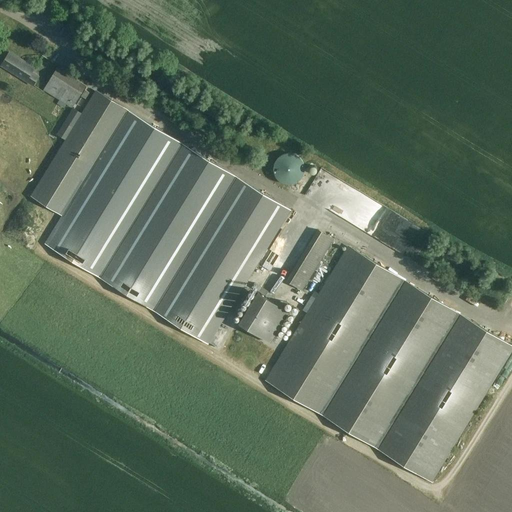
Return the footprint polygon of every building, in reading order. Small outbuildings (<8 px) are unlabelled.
[(35,67),(10,52),(2,65),(33,85),(39,76),(32,72),(35,67)] [(85,85),(57,68),(44,89),(72,107),(85,85)] [(89,92),(85,89),(81,96),(86,98),(89,92)] [(97,93),(34,195),(116,245),(179,144),(97,93)] [(291,213),(183,146),(102,276),(156,310),(219,349),(229,332),(221,327),(291,213)] [(374,233),(383,210),(371,201),(367,202),(366,200),(332,186),(334,184),(322,179),(317,186),(325,192),(317,189),(316,191),(310,193),(313,195),(316,204),(325,201),(328,192),(332,193),(335,190),(337,196),(344,194),(340,199),(342,204),(337,206),(340,207),(343,213),(355,223),(365,226),(373,223),(372,227),(374,233)] [(334,239),(319,230),(287,281),(302,290),(334,239)] [(511,351),(511,350),(348,248),(266,378),(432,481),(511,351)] [(289,312),(258,293),(239,323),(270,342),(289,312)] [(233,331),(224,346),(251,361),(260,346),(233,331)]
